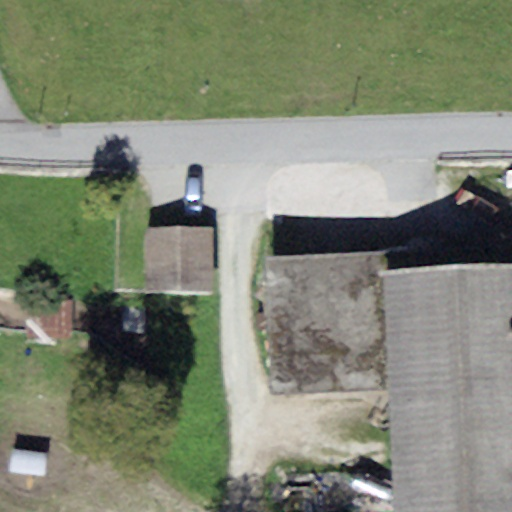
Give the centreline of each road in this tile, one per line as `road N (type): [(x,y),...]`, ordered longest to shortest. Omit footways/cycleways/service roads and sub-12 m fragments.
road 1 (residential): [(0,144),(511,135)]
road 2 (track): [(231,511),(253,454),(242,139)]
